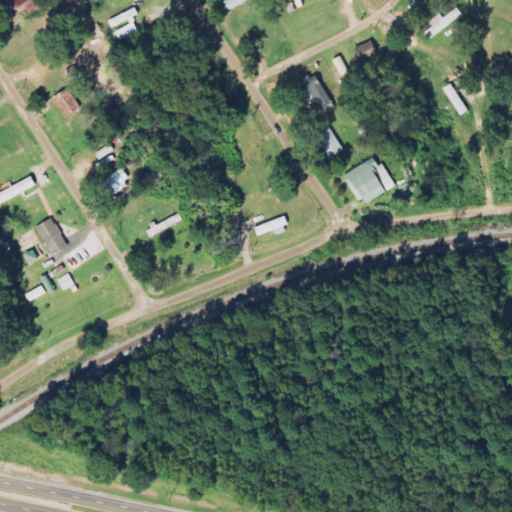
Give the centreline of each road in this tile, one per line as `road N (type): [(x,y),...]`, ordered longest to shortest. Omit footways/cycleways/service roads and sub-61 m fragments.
road 1 (residential): [(511,207),(343,230),(81,336),(0,385)]
road 2 (residential): [(343,230),(192,0)]
road 3 (residential): [(146,309),(0,76)]
road 4 (residential): [(490,209),(378,15)]
road 5 (residential): [(246,82),(378,15)]
road 6 (trunk): [(133,511),(0,480)]
